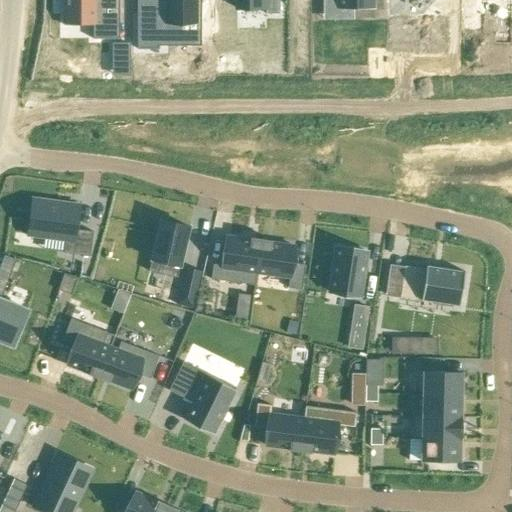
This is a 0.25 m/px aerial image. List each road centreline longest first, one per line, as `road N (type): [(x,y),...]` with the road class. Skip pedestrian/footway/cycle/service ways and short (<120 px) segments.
road 1 (residential): [(511,254),(489,231),(394,210),(265,199),(124,167),(0,154)]
road 2 (residential): [(494,504),(364,498),(221,476),(0,385)]
road 3 (track): [(0,115),(511,103)]
road 4 (residential): [(494,504),(504,432),(503,314),(511,278)]
road 5 (unclassified): [(0,134),(12,0)]
